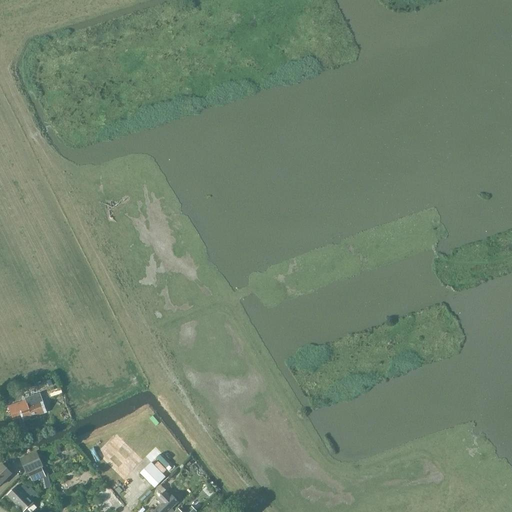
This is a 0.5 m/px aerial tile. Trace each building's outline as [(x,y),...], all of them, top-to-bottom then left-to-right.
[(61,388),(49,392),(51,398),(62,394),(61,388)] [(21,415),(23,421),(46,413),(40,396),(31,399),(33,405),(28,407),(26,401),(8,407),(12,418),(21,415)] [(36,453),(21,459),(27,474),(30,472),(42,467),(36,453)] [(144,457),(135,466),(155,486),(164,477),(144,457)] [(0,466),(0,485),(11,474),(2,465),(0,466)] [(42,467),(30,472),(33,478),(39,475),(40,478),(46,475),(42,467)] [(7,495),(23,511),(24,511),(33,503),(17,486),(7,495)] [(168,511),(176,505),(168,498),(153,511),(168,511)]
